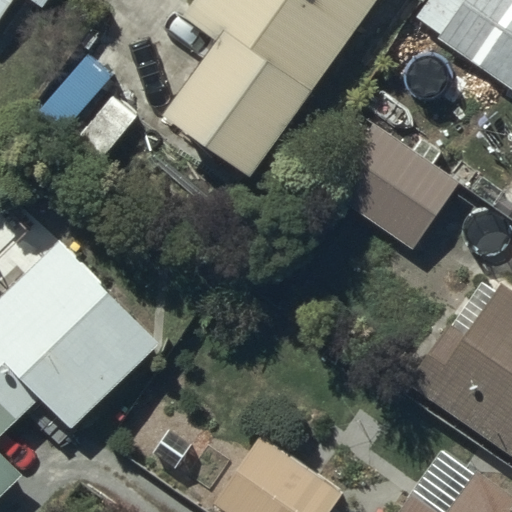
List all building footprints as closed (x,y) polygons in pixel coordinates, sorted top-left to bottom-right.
[(0,0),(0,16),(11,0),(0,0)] [(377,0),(198,0),(192,9),(312,93),(377,0)] [(511,0),(428,0),(417,16),(442,33),(441,37),(511,87),(511,0)] [(306,100),(220,39),(167,114),(253,175),(306,100)] [(459,183),(374,125),(329,190),(413,248),(459,183)] [(162,341),(61,237),(0,295),(0,499),(22,478),(0,454),(0,436),(44,395),(74,426),(162,341)] [(511,289),(503,283),(469,332),(451,320),(405,385),(511,458),(511,289)] [(193,446),(170,431),(155,454),(177,469),(193,446)] [(329,511),(342,493),(263,438),(215,507),(222,511),(329,511)] [(511,511),(511,498),(479,475),(452,511),(437,511),(416,496),(404,511),(511,511)]
